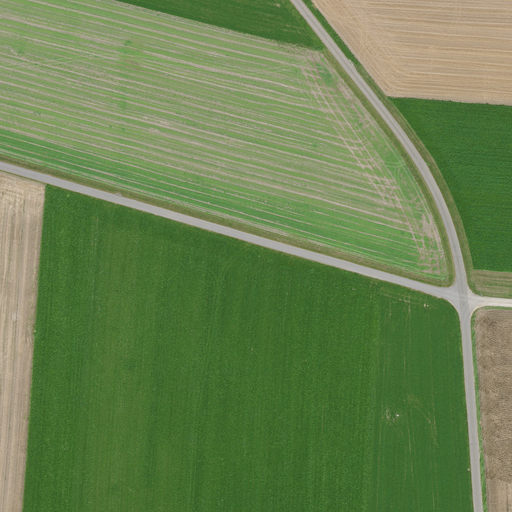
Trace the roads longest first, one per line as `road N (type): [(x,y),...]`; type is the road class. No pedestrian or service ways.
road 1 (unclassified): [(0,167),(464,298)]
road 2 (unclassified): [(464,298),(443,206),(421,163),(293,0)]
road 3 (unclassified): [(478,511),(464,298)]
